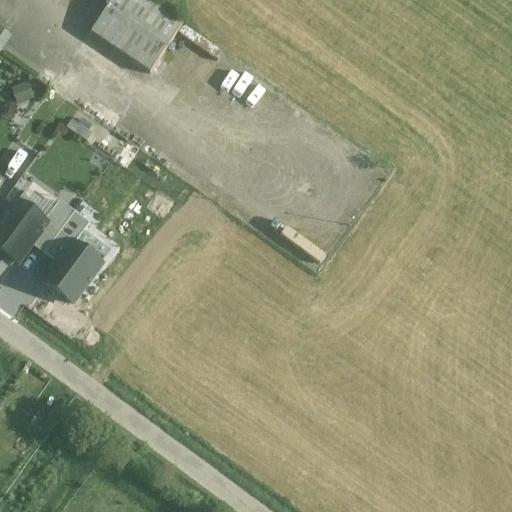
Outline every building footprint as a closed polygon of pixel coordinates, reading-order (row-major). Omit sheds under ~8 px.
[(182,27),(141,0),(113,0),(90,35),(149,75),(182,27)] [(0,31),(0,51),(10,38),(0,31)] [(27,86),(12,91),(18,105),(32,100),(27,86)] [(46,226),(31,246),(43,255),(74,214),(59,203),(43,224),(46,226)] [(43,224),(16,204),(0,225),(0,251),(17,265),(31,246),(46,226),(43,224)] [(43,255),(54,264),(69,244),(73,246),(88,225),(74,214),(43,255)] [(72,305),(100,267),(73,246),(69,244),(54,264),(41,282),(72,305)]
